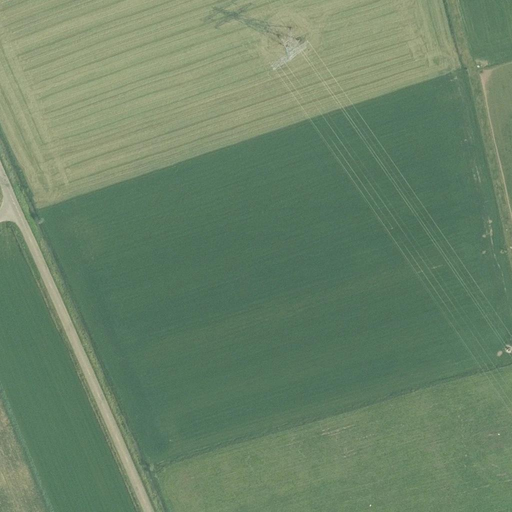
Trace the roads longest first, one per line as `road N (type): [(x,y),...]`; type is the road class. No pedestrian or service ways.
road 1 (unclassified): [(147,511),(14,212)]
road 2 (track): [(448,0),(511,271)]
